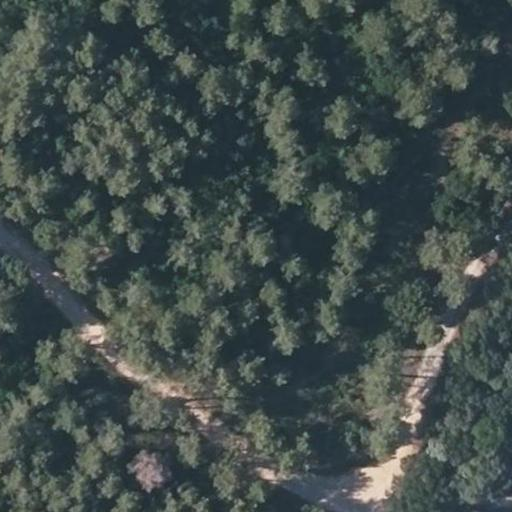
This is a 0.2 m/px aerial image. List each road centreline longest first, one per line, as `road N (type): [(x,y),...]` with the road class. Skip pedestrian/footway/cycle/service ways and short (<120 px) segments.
road 1 (track): [(363,511),(367,506),(298,480),(130,368),(0,235)]
road 2 (unclassified): [(370,511),(476,262),(511,225)]
road 3 (unclassified): [(445,495),(511,301)]
